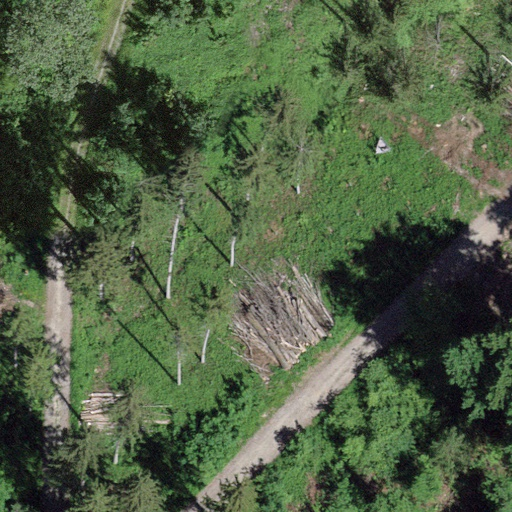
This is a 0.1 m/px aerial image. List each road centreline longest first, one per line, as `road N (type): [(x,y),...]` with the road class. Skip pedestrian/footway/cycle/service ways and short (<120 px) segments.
road 1 (track): [(41,511),(62,217),(120,0)]
road 2 (track): [(511,213),(191,511)]
